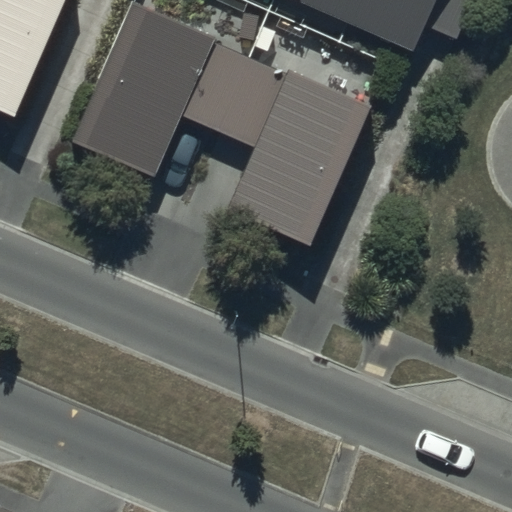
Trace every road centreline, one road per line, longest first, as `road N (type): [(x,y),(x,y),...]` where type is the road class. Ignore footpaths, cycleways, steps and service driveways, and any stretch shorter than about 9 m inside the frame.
road 1 (residential): [(0,261),(511,477)]
road 2 (residential): [(252,511),(98,447)]
